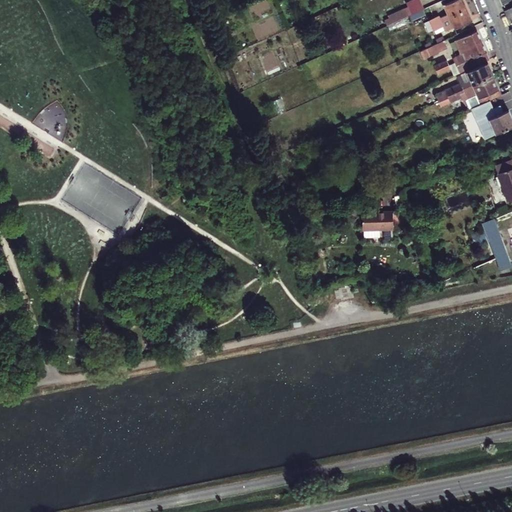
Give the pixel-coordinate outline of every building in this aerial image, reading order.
[(412,0),(408,2),(414,13),(426,8),(422,0),(412,0)] [(465,0),(458,0),(448,5),(453,14),(445,18),(443,14),(429,21),(434,31),(448,25),(451,30),(458,27),(459,29),(475,21),(465,0)] [(460,74),(493,59),(481,30),(459,40),(465,53),(457,56),(459,61),(453,64),(451,59),(439,64),(442,73),(457,67),(460,74)] [(446,40),(424,50),(428,58),(450,47),(446,40)] [(451,98),(467,91),(475,87),(498,76),(491,63),(461,78),(463,83),(448,90),(451,98)] [(483,103),(497,97),(505,93),(498,76),(475,87),(483,103)] [(470,97),(467,91),(451,98),(452,99),(454,104),(470,97)] [(505,93),(497,97),(500,104),(511,99),(508,92),(505,93)] [(453,139),(445,143),(450,155),(511,128),(511,113),(511,110),(492,119),(496,127),(487,131),(486,127),(460,139),(461,142),(455,145),(453,139)] [(436,124),(443,139),(451,135),(444,121),(436,124)] [(511,165),(510,160),(496,166),(511,200),(511,199),(511,165)] [(396,211),(365,212),(365,230),(396,229),(396,211)] [(487,226),(501,259),(508,256),(510,255),(496,222),(487,226)] [(474,244),(487,238),(484,229),(470,234),(474,244)]
